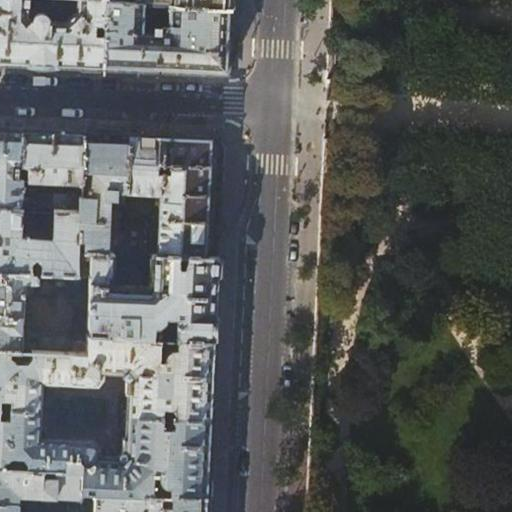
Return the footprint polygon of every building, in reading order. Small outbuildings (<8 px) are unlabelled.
[(69,2),(69,0),(0,0),(0,62),(36,64),(79,66),(102,67),(106,2),(105,0),(76,0),(76,12),(73,12),(66,18),(66,20),(47,19),(47,16),(45,12),(40,11),(41,7),(61,7),(69,2)] [(144,4),(134,3),(106,2),(102,67),(154,69),(167,70),(227,73),(229,32),(230,7),(168,5),(167,33),(161,33),(161,28),(143,27),(144,4)] [(32,192),(20,179),(22,128),(0,127),(0,206),(21,207),(41,208),(41,203),(32,192)] [(79,209),(83,131),(48,130),(22,128),(20,179),(38,180),(38,186),(46,186),(47,181),(74,182),(73,194),(32,192),(41,203),(41,208),(53,208),(79,209)] [(98,132),(83,131),(79,209),(77,250),(91,251),(112,252),(123,252),(123,235),(107,234),(109,210),(125,210),(125,190),(128,133),(98,132)] [(186,136),(128,133),(125,190),(159,192),(156,247),(142,246),(142,224),(124,224),(123,235),(123,252),(150,253),(218,257),(220,210),(223,146),(215,137),(186,136)] [(20,236),(21,207),(0,206),(0,270),(30,272),(31,261),(33,258),(38,258),(41,262),(40,272),(90,274),(91,251),(77,250),(79,209),(53,208),(52,237),(20,236)] [(111,272),(112,252),(91,251),(90,274),(87,335),(157,337),(174,338),(213,341),(215,301),(218,257),(150,253),(149,285),(108,284),(108,275),(111,272)] [(36,272),(30,272),(0,270),(0,348),(69,352),(70,342),(65,336),(43,335),(37,340),(37,343),(21,342),(23,282),(36,283),(36,272)] [(156,357),(157,337),(87,335),(86,352),(80,352),(79,381),(95,382),(102,375),(102,369),(122,371),(123,373),(125,377),(127,377),(125,415),(210,418),(212,381),(213,341),(174,338),(174,346),(170,346),(167,347),(165,348),(164,350),(163,353),(162,356),(162,357),(156,357)] [(80,352),(69,352),(0,348),(0,407),(0,408),(1,399),(10,399),(10,408),(40,410),(41,379),(79,381),(80,352)] [(0,417),(0,416),(0,408),(0,407),(0,466),(5,467),(6,461),(12,456),(23,457),(27,462),(27,468),(42,468),(55,469),(68,470),(69,440),(38,439),(40,410),(10,408),(10,418),(0,417)] [(208,457),(210,418),(125,415),(124,451),(123,451),(119,454),(119,456),(98,455),(98,448),(93,441),(69,440),(68,470),(82,470),(81,491),(82,491),(87,491),(95,491),(206,496),(207,468),(208,457)] [(27,468),(5,467),(0,466),(0,498),(18,500),(17,494),(69,497),(68,508),(81,508),(82,491),(81,491),(82,470),(68,470),(55,469),(55,477),(49,477),(49,473),(45,473),(45,476),(42,476),(42,468),(27,468)] [(94,509),(95,491),(87,491),(86,508),(94,509)] [(205,511),(206,496),(95,491),(94,509),(93,511),(205,511)] [(17,511),(18,500),(0,498),(0,511),(17,511)]
